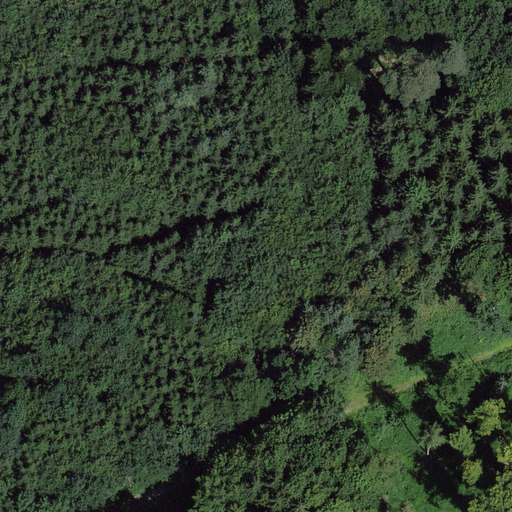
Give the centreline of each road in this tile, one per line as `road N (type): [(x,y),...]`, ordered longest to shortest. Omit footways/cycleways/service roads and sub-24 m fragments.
road 1 (track): [(0,267),(69,266),(122,278),(226,322),(256,346),(276,380),(275,435),(121,511)]
road 2 (track): [(275,435),(511,347)]
